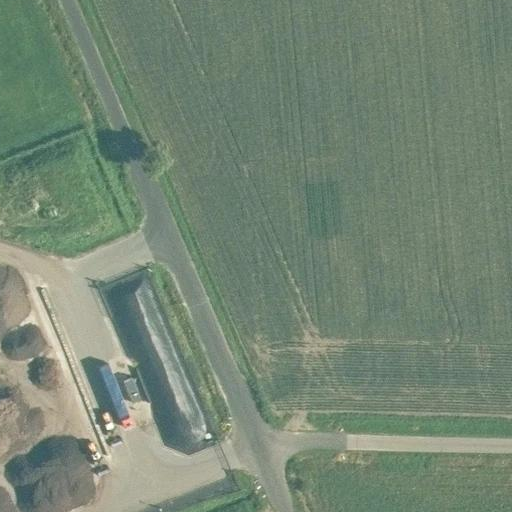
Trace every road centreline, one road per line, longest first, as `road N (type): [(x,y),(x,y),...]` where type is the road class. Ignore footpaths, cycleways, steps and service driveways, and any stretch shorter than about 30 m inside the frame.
road 1 (unclassified): [(257,447),(67,0)]
road 2 (unclassified): [(511,445),(257,447)]
